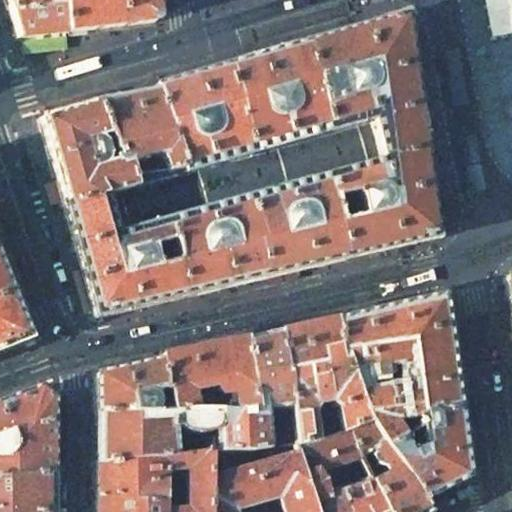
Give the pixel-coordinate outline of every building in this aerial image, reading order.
[(62,6),(66,34),(153,23),(155,22),(151,0),(3,0),(8,12),(62,6)] [(15,39),(66,34),(62,6),(8,12),(15,39)] [(301,45),(331,134),(417,109),(419,109),(418,106),(423,106),(422,99),(417,100),(417,97),(415,97),(404,17),(402,16),(401,15),(301,45)] [(224,67),(250,157),(331,134),(301,45),(224,67)] [(154,94),(180,171),(182,176),(250,157),(224,67),(152,87),(154,94)] [(154,94),(94,104),(124,180),(180,171),(154,94)] [(38,120),(61,204),(59,204),(61,211),(63,210),(182,176),(180,171),(124,180),(94,104),(38,120)] [(417,109),(331,134),(337,152),(419,129),(417,109)] [(316,178),(422,148),(419,129),(337,152),(310,160),(316,178)] [(331,134),(250,157),(255,175),(310,160),(337,152),(331,134)] [(390,250),(432,240),(434,238),(428,197),(423,160),(425,160),(425,157),(429,156),(429,150),(424,151),(424,148),(422,148),(316,178),(343,260),(390,250)] [(188,194),(232,182),(255,175),(250,157),(182,176),(188,194)] [(238,200),(316,178),(310,160),(255,175),(232,182),(238,200)] [(68,228),(161,202),(188,194),(182,176),(63,210),(68,228)] [(238,200),(265,278),(304,269),(343,260),(316,178),(238,200)] [(188,194),(161,202),(165,220),(238,200),(232,182),(188,194)] [(175,256),(186,297),(225,288),(265,278),(238,200),(165,220),(171,242),(175,256)] [(73,246),(165,220),(161,202),(68,228),(72,245),(73,246)] [(74,253),(93,317),(95,319),(141,308),(186,297),(175,256),(152,261),(150,254),(158,252),(156,247),(171,242),(165,220),(73,246),(71,247),(72,253),(74,253)] [(0,349),(26,340),(0,271),(0,349)] [(511,278),(509,279),(509,277),(502,278),(503,285),(505,285),(508,307),(511,332),(509,332),(510,339),(511,339),(511,278)] [(393,424),(432,409),(436,412),(456,413),(440,298),(440,297),(332,321),(363,414),(368,423),(386,448),(401,438),(393,424)] [(363,414),(332,321),(277,334),(291,445),(294,445),(296,448),(342,432),(368,423),(363,414)] [(215,453),(291,445),(277,334),(243,341),(255,411),(223,412),(217,412),(211,412),(214,436),(215,453)] [(255,411),(243,341),(199,349),(159,357),(159,362),(165,394),(168,395),(171,413),(211,412),(217,412),(217,402),(215,400),(201,397),(199,391),(212,388),(212,390),(213,391),(214,394),(217,395),(219,396),(220,396),(223,412),(255,411)] [(94,415),(171,413),(168,395),(165,394),(159,362),(94,376),(94,415)] [(38,389),(0,402),(0,479),(49,477),(49,438),(50,397),(38,389)] [(386,448),(402,473),(414,493),(421,503),(464,482),(466,481),(465,478),(456,413),(436,412),(432,409),(393,424),(401,438),(386,448)] [(94,466),(208,454),(215,453),(214,436),(211,412),(171,413),(94,415),(94,443),(94,466)] [(370,482),(384,511),(426,511),(421,503),(414,493),(402,473),(386,448),(368,423),(342,432),(358,460),(370,452),(370,456),(376,466),(383,468),(386,473),(375,479),(370,471),(365,474),(370,482)] [(384,511),(370,482),(365,474),(358,460),(342,432),(296,448),(313,511),(384,511)] [(215,453),(208,454),(208,511),(230,511),(231,511),(276,499),(280,511),(313,511),(296,448),(294,445),(291,445),(215,453)] [(208,511),(208,454),(94,466),(94,500),(93,511),(208,511)] [(0,511),(48,511),(49,507),(49,477),(0,479),(0,511)]
